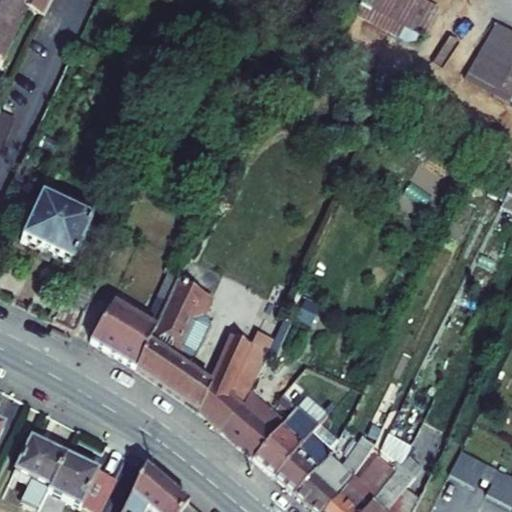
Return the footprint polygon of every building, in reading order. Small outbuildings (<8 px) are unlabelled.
[(0,0),(0,49),(21,12),(39,18),(47,0),(0,0)] [(440,10),(420,0),(363,0),(353,18),(405,46),(414,46),(423,41),(440,10)] [(510,106),(511,101),(511,35),(496,26),(463,83),(507,108),(510,106)] [(493,183),(487,196),(503,203),(509,190),(493,183)] [(511,187),(502,208),(511,213),(511,187)] [(33,204),(12,246),(62,270),(85,229),(33,204)] [(168,276),(179,281),(186,266),(171,259),(165,274),(168,276)] [(179,281),(168,276),(156,301),(157,302),(167,306),(178,283),(179,281)] [(178,283),(167,306),(136,372),(186,407),(198,379),(180,366),(184,358),(188,360),(195,357),(210,326),(208,320),(204,318),(213,301),(178,283)] [(85,288),(73,313),(83,317),(94,293),(85,288)] [(145,326),(112,306),(90,344),(136,372),(167,306),(157,302),(145,326)] [(318,309),(305,302),(296,320),(310,327),(318,309)] [(53,324),(61,307),(57,305),(49,322),(53,324)] [(53,324),(53,325),(74,336),(83,317),(73,313),(61,307),(53,324)] [(210,388),(198,415),(220,434),(243,408),(250,393),(264,363),(249,350),(250,348),(233,340),(232,339),(210,388)] [(267,357),(250,348),(249,350),(264,363),(267,357)] [(210,388),(198,379),(186,407),(198,415),(210,388)] [(243,408),(260,424),(270,412),(250,393),(243,408)] [(326,418),(306,400),(285,425),(270,412),(260,424),(238,449),(273,481),(319,427),(326,418)] [(238,449),(260,424),(243,408),(220,434),(238,449)] [(338,445),(319,427),(273,481),(293,498),(329,460),(338,445)] [(389,460),(397,442),(388,437),(380,453),(389,460)] [(39,511),(65,459),(30,442),(14,474),(33,484),(23,505),(36,511),(39,511)] [(293,498),(309,511),(326,511),(353,480),(374,449),(364,442),(343,472),(329,460),(293,498)] [(397,442),(389,460),(400,469),(410,450),(397,442)] [(461,455),(448,479),(461,485),(473,461),(461,455)] [(39,511),(61,511),(66,505),(80,511),(81,511),(85,504),(102,511),(103,511),(117,484),(65,459),(39,511)] [(364,511),(395,475),(377,460),(358,484),(353,480),(326,511),(364,511)] [(410,477),(414,466),(407,460),(400,469),(410,477)] [(461,485),(473,491),(480,479),(486,467),(473,461),(461,485)] [(422,472),(414,466),(410,477),(415,481),(422,472)] [(498,474),(486,467),(480,479),(492,486),(498,474)] [(388,511),(415,481),(410,477),(400,469),(395,475),(364,511),(388,511)] [(147,511),(185,511),(188,509),(143,472),(123,511),(146,511),(147,511)] [(498,504),(511,481),(498,474),(492,486),(486,498),(498,504)] [(414,511),(425,490),(415,481),(388,511),(414,511)] [(511,509),(511,481),(498,504),(511,511),(511,509)]
